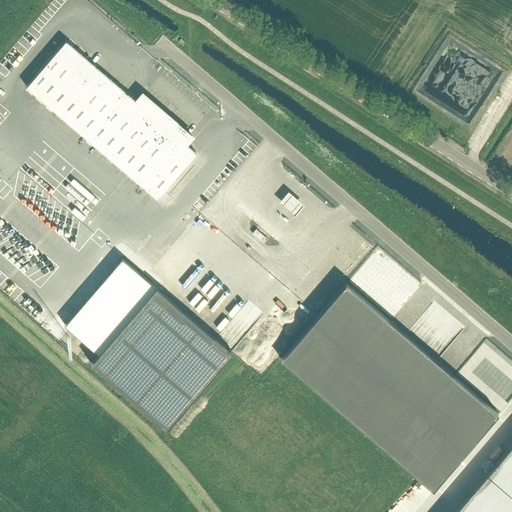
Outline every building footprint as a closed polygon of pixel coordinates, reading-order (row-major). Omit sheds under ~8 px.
[(135,100),(65,40),(26,86),(151,193),(156,198),(196,152),(190,147),(185,143),(192,135),(142,93),(135,100)] [(54,184),(59,178),(37,159),(32,165),(54,184)] [(303,202),(289,188),(280,199),(294,212),(303,202)] [(267,238),(255,228),(252,233),(263,243),(267,238)] [(257,339),(409,469),(474,393),(354,290),(375,266),(345,240),(324,264),(322,263),(257,339)] [(96,351),(153,284),(120,255),(62,322),(96,351)] [(164,425),(229,349),(164,293),(153,284),(96,351),(88,360),(164,425)] [(242,323),(241,323),(231,336),(236,339),(255,315),(251,311),(242,323)] [(231,327),(235,330),(242,322),(238,319),(231,327)] [(511,511),(511,440),(450,511),(511,511)]
